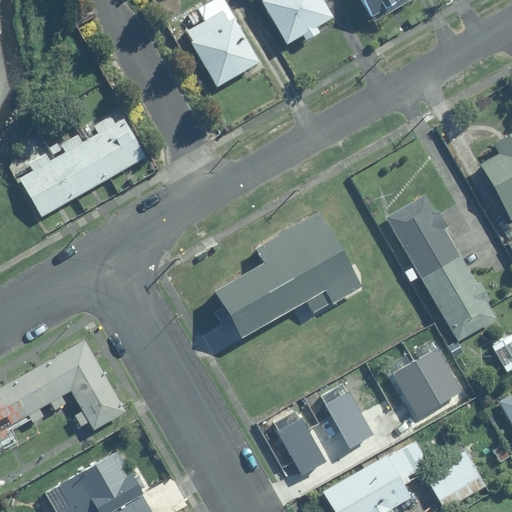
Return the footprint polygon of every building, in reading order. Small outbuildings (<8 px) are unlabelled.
[(193,24),(181,30),(212,88),(259,64),(236,22),(240,21),(228,0),(207,0),(196,6),(198,9),(188,15),(193,24)] [(259,0),(282,43),(298,34),(301,40),(317,32),(314,27),(329,19),(319,0),(259,0)] [(357,0),(367,18),(400,0),(357,0)] [(84,141),(108,179),(141,160),(119,123),(111,126),(106,119),(90,128),(95,136),(84,141)] [(497,154),(476,166),(507,218),(511,214),(511,131),(490,144),(497,154)] [(52,160),(74,198),(108,179),(84,141),(77,145),(73,137),(58,146),(62,154),(52,160)] [(54,145),(46,149),(50,156),(58,152),(54,145)] [(28,173),(17,181),(39,219),(74,198),(52,160),(45,163),(42,157),(24,165),(28,173)] [(422,192),(381,216),(455,342),(496,318),(422,192)] [(358,285),(315,211),(249,249),(256,261),(207,289),(234,336),(297,299),(307,315),(358,285)] [(511,333),(511,332),(489,345),(505,373),(511,368),(511,333)] [(81,339),(0,385),(0,430),(68,392),(93,436),(125,417),(81,339)] [(369,380),(352,390),(364,409),(380,398),(369,380)] [(333,383),(285,409),(287,413),(275,420),(298,462),(351,432),(345,420),(352,417),(333,383)] [(511,392),(496,403),(511,429),(511,392)] [(406,400),(370,418),(382,440),(417,422),(406,400)] [(383,453),(319,490),(331,511),(391,511),(390,509),(410,497),(400,478),(425,464),(412,441),(385,456),(383,453)] [(468,448),(422,473),(442,511),(489,488),(468,448)] [(69,504),(56,511),(109,511),(116,509),(117,511),(150,511),(117,449),(58,480),(69,504)]
